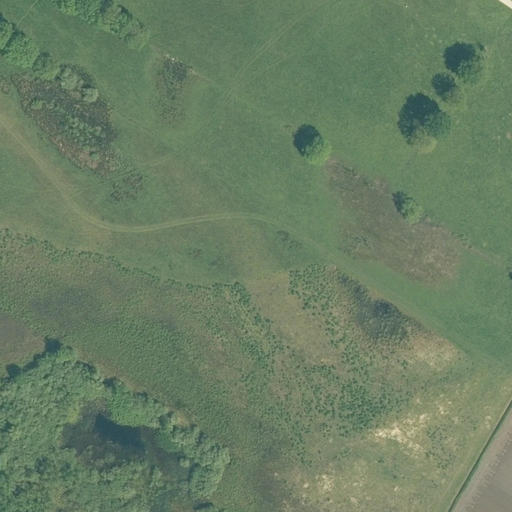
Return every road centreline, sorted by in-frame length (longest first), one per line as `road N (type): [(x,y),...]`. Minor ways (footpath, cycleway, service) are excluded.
road 1 (track): [(0,120),(78,210),(134,233),(246,213),(511,377)]
road 2 (track): [(511,378),(436,511)]
